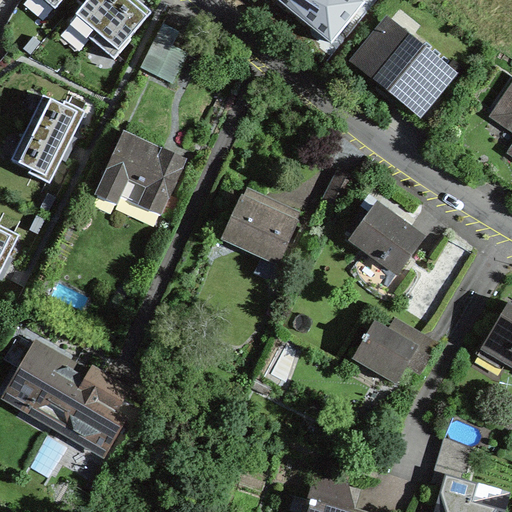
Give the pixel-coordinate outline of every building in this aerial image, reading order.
[(44,0),(55,9),(62,0),(44,0)] [(106,25),(104,24),(124,0),(86,0),(85,1),(87,3),(85,5),(70,22),(92,41),(106,25)] [(137,0),(124,0),(104,24),(106,25),(92,41),(114,59),(131,40),(129,38),(152,12),(137,0)] [(294,0),(296,1),(325,25),(346,0),(294,0)] [(411,103),(419,110),(449,74),(387,23),(372,42),(380,49),(365,66),(411,103)] [(171,46),(178,32),(162,24),(141,67),(172,83),(187,54),(171,46)] [(511,155),(511,87),(493,116),(497,119),(511,128),(511,146),(508,152),(511,155)] [(43,96),(27,128),(67,148),(69,144),(73,136),(85,112),(65,101),(63,105),(43,96)] [(65,152),(67,148),(27,128),(11,160),(31,169),(29,173),(50,184),(61,160),(65,152)] [(125,132),(96,195),(97,195),(103,184),(119,194),(115,203),(116,204),(120,196),(160,214),(184,163),(162,152),(163,150),(148,143),(125,132)] [(324,198),(325,199),(313,221),(330,230),(356,179),(339,170),(324,198)] [(261,207),(259,207),(263,198),(247,190),(243,199),(241,198),(223,237),(278,262),(296,223),(261,207)] [(384,261),(389,255),(401,264),(397,270),(398,271),(422,239),(384,212),(376,206),(353,238),(384,261)] [(0,265),(3,267),(5,264),(9,255),(19,235),(0,225),(0,265)] [(511,303),(509,302),(481,348),(511,366),(511,303)] [(413,347),(421,333),(400,321),(395,318),(387,331),(374,324),(367,336),(364,334),(361,339),(364,340),(358,352),(381,366),(378,372),(395,382),(415,348),(413,347)] [(124,419),(113,413),(123,396),(101,383),(105,377),(99,374),(95,379),(74,367),(35,344),(34,346),(36,347),(10,392),(8,391),(8,392),(106,449),(124,419)] [(160,434),(152,448),(170,458),(178,444),(162,436),(160,434)] [(43,435),(21,469),(41,481),(63,447),(43,435)] [(447,438),(444,436),(436,464),(448,468),(434,511),(504,511),(509,495),(460,481),(463,472),(466,473),(473,448),(447,438)] [(364,511),(347,507),(341,506),(348,482),(315,472),(307,499),(311,500),(310,504),(313,505),(310,511),(364,511)]
